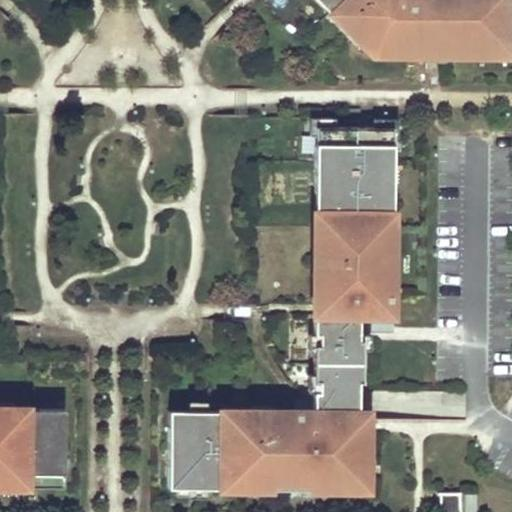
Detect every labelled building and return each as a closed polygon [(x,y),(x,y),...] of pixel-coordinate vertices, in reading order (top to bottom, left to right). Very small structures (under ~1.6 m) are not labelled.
[(310,0),(325,14),(330,9),(359,39),(354,43),(366,56),(423,56),(423,51),(438,51),(438,56),(479,57),(479,49),(505,49),(505,35),(508,35),(508,1),(505,1),(504,0),(310,0)] [(330,9),(325,14),(354,43),(359,39),(330,9)] [(505,49),(479,49),(479,57),(505,57),(505,49)] [(219,412),(166,411),(166,489),(219,489),(219,486),(270,486),(270,490),(303,490),(304,487),(330,487),(331,480),(364,480),(365,439),(343,439),(343,426),(343,422),(356,422),(356,405),(356,383),(359,383),(359,341),(356,341),(356,333),(356,315),(389,316),(390,262),(379,262),(379,215),(390,216),(391,129),(313,128),(312,215),(323,215),(323,227),(312,227),(312,270),(322,270),(322,307),(312,306),(311,335),(316,335),(316,346),(311,346),(311,382),(316,382),(316,393),(311,393),(311,413),(303,413),(271,412),(271,416),(219,416),(219,412)] [(0,479),(10,480),(10,485),(29,485),(29,472),(64,472),(64,407),(11,407),(11,412),(0,412),(0,479)] [(64,486),(64,472),(29,472),(29,485),(64,486)] [(459,511),(460,492),(438,492),(438,511),(459,511)] [(475,511),(475,493),(464,493),(464,511),(475,511)]
